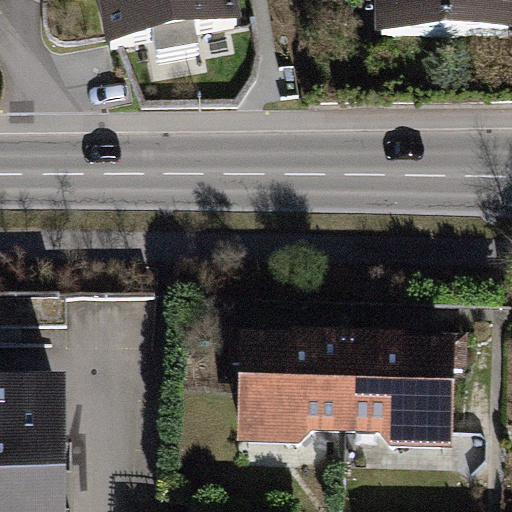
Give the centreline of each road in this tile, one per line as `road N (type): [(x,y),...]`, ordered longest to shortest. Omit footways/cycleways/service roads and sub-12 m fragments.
road 1 (secondary): [(37,174),(511,174)]
road 2 (residential): [(0,31),(30,91),(37,174)]
